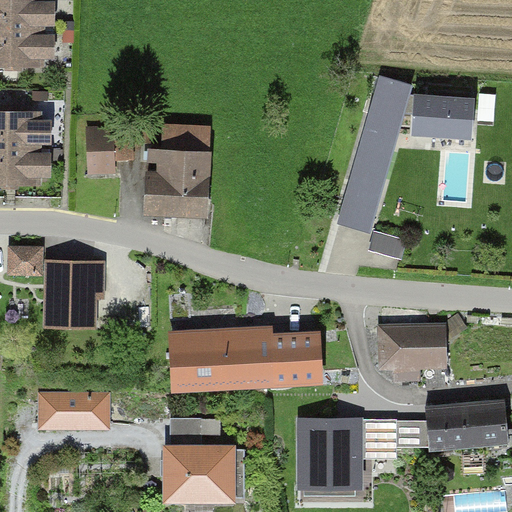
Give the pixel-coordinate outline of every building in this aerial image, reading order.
[(0,0),(0,33),(49,34),(49,0),(0,0)] [(0,33),(0,72),(49,73),(49,34),(0,33)] [(381,70),(338,218),(371,228),(415,80),(381,70)] [(474,89),(415,86),(413,134),(472,136),(474,89)] [(0,114),(0,151),(47,152),(47,115),(0,114)] [(120,128),(89,129),(90,176),(121,176),(120,128)] [(155,128),(154,218),(221,219),(222,129),(155,128)] [(0,151),(0,188),(46,189),(47,152),(0,151)] [(377,228),(372,247),(406,256),(411,237),(377,228)] [(46,248),(14,248),(14,277),(46,277),(46,248)] [(104,262),(56,262),(55,323),(103,324),(104,262)] [(447,320),(379,322),(381,367),(449,365),(447,320)] [(324,322),(163,334),(167,387),(328,375),(324,322)] [(114,391),(40,393),(41,431),(115,428),(114,391)] [(506,395),(427,402),(431,447),(510,440),(506,395)] [(362,491),(362,415),(297,415),(297,491),(362,491)] [(176,418),(176,434),(212,435),(212,419),(176,418)] [(243,446),(171,446),(172,501),(243,501),(243,446)]
